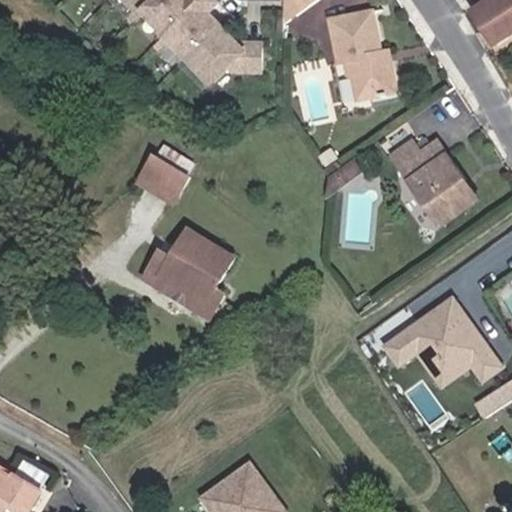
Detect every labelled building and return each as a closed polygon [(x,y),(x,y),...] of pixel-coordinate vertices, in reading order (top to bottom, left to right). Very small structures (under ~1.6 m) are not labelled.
[(158,0),(128,0),(138,11),(132,18),(136,22),(147,12),(158,0)] [(164,37),(203,0),(158,0),(147,12),(163,28),(159,32),(164,37)] [(189,56),(223,25),(212,13),(222,2),(220,0),(203,0),(164,37),(170,43),(174,40),(189,56)] [(285,0),(285,24),(318,0),(285,0)] [(497,44),(511,34),(511,0),(491,0),(476,10),(497,44)] [(399,92),(391,52),(383,54),(374,12),(333,20),(342,63),(347,62),(352,60),(355,78),(360,99),(399,92)] [(264,71),(264,44),(241,44),(223,25),(189,56),(214,82),(232,66),(236,71),(264,71)] [(355,78),(352,60),(347,62),(349,73),(355,78)] [(403,168),(423,153),(414,141),(394,155),(403,168)] [(475,204),(462,185),(468,181),(439,141),(423,153),(403,168),(444,226),(475,204)] [(175,203),(191,178),(157,157),(141,182),(175,203)] [(327,200),(367,173),(357,157),(329,176),(327,200)] [(481,199),(468,181),(462,185),(475,204),(481,199)] [(216,289),(235,257),(191,230),(173,260),(162,253),(147,278),(158,284),(164,275),(193,293),(213,293),(216,289)] [(211,317),(225,295),(216,289),(213,293),(193,293),(164,275),(158,284),(211,317)] [(456,296),(437,309),(423,319),(409,329),(388,343),(402,363),(422,349),(434,365),(443,358),(451,360),(461,374),(475,363),(486,379),(505,366),(456,296)] [(461,374),(451,360),(443,358),(434,365),(447,383),(461,374)] [(287,511),(251,462),(216,488),(223,498),(223,504),(213,511),(214,511),(287,511)] [(0,511),(4,511),(13,498),(28,507),(33,510),(45,491),(18,475),(16,478),(0,467),(0,511)] [(216,488),(203,497),(213,511),(223,504),(223,498),(216,488)] [(25,511),(28,507),(13,498),(4,511),(25,511)]
